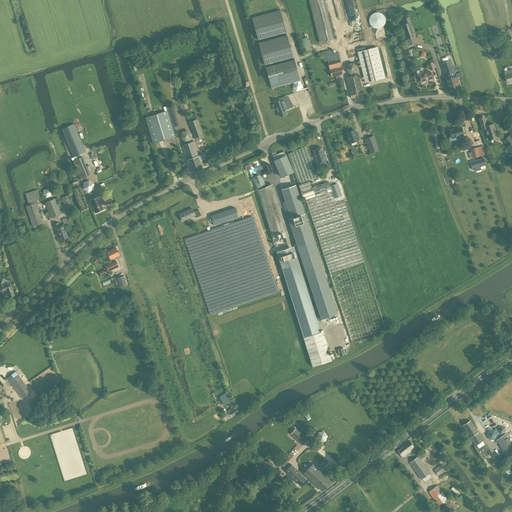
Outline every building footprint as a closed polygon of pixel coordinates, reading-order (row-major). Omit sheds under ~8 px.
[(309,0),(319,42),(334,39),(324,0),(309,0)] [(280,10),(252,18),(258,40),(286,32),(280,10)] [(385,21),(385,19),(385,18),(384,17),(383,15),(382,15),(380,14),(379,13),(377,13),(376,13),(375,14),(373,15),(372,16),(371,17),(370,19),(370,20),(370,21),(370,22),(371,24),(371,25),(372,26),(373,27),(374,28),(376,28),(378,29),(379,29),(381,28),(382,28),(383,27),(384,26),(385,24),(385,23),(385,21)] [(403,19),(404,24),(400,26),(405,40),(415,37),(411,27),(412,26),(409,17),(403,19)] [(287,35),(259,43),(264,65),(293,58),(287,35)] [(385,78),(377,47),(365,50),(364,47),(357,49),(365,83),(385,78)] [(343,74),(338,52),(333,53),(332,49),(322,52),(324,62),(327,61),(331,77),(335,76),(336,80),(339,79),(338,75),(343,74)] [(294,60),(266,68),(271,88),(294,83),(294,84),(293,84),(296,91),(302,89),(300,82),(294,60)] [(457,77),(462,76),(461,73),(456,74),(451,60),(440,64),(446,79),(445,79),(448,90),(460,86),(457,77)] [(356,73),(358,67),(353,63),(347,64),(345,70),(350,75),(356,73)] [(423,72),(417,74),(418,77),(420,77),(421,82),(428,80),(432,79),(430,71),(423,73),(423,72)] [(362,90),(358,74),(346,77),(350,92),(351,98),(363,95),(362,90)] [(275,104),(272,105),(274,110),(277,109),(279,117),(286,114),(285,110),(286,109),(286,110),(287,110),(286,109),(292,107),(289,99),(289,100),(284,102),(284,101),(282,101),(280,102),(280,101),(274,103),(275,104)] [(167,111),(146,117),(153,143),(175,137),(172,128),(167,111)] [(203,135),(195,113),(187,116),(189,122),(195,138),(203,135)] [(483,117),(479,119),(480,123),(482,130),(485,129),(488,140),(491,139),(493,138),(493,139),(493,140),(494,141),(495,141),(496,141),(497,141),(498,140),(498,138),(496,133),(495,133),(493,124),(486,126),(485,122),(483,117)] [(74,124),(62,129),(74,156),(85,152),(74,124)] [(451,137),(449,137),(449,141),(456,140),(456,142),(463,140),(463,137),(461,138),(461,136),(462,136),(461,127),(449,130),(450,132),(449,133),(450,135),(451,137)] [(354,130),(347,133),(349,138),(347,139),(349,143),(350,142),(350,143),(358,141),(356,136),(358,135),(357,132),(355,132),(354,130)] [(511,136),(510,135),(503,141),(508,146),(506,148),(511,155),(511,136)] [(365,139),(370,153),(379,150),(374,136),(365,139)] [(198,156),(194,142),(188,143),(183,145),(187,160),(192,173),(203,169),(199,160),(208,157),(206,153),(198,156)] [(317,177),(306,146),(288,154),(298,184),(317,177)] [(477,147),(470,149),(473,158),(479,156),(477,148),(477,147)] [(313,150),(318,164),(327,161),(324,153),(323,153),(322,148),(313,150)] [(288,161),(283,151),(277,154),(275,151),(272,153),(273,156),(272,156),(281,177),(288,174),(292,172),(288,161)] [(91,175),(83,157),(74,161),(81,179),(91,175)] [(484,158),(471,162),(473,170),(476,169),(476,171),(481,170),(480,167),(486,165),(484,158)] [(269,164),(263,166),(259,168),(263,178),(267,176),(267,175),(274,171),(271,165),(270,166),(269,164)] [(265,186),(260,174),(253,178),(258,189),(265,186)] [(83,189),(88,193),(94,190),(94,183),(89,180),(83,183),(83,189)] [(311,187),(309,181),(299,185),(304,201),(306,200),(352,343),(375,336),(374,333),(385,329),(344,201),(336,204),(329,182),(311,187)] [(342,196),(338,184),(330,186),(335,198),(342,196)] [(271,185),(258,190),(274,241),(285,237),(287,244),(290,243),(288,237),(289,236),(288,232),(273,186),(271,185)] [(338,314),(296,185),(281,189),(291,218),(293,218),(295,225),(291,226),(321,319),(338,314)] [(79,187),(72,190),(81,211),(88,208),(79,187)] [(43,223),(35,200),(40,198),(38,190),(25,194),(28,203),(29,205),(26,206),(33,227),(43,223)] [(69,195),(62,198),(69,217),(74,215),(73,211),(75,210),(69,195)] [(100,201),(99,197),(90,200),(95,213),(104,209),(102,205),(103,205),(101,200),(100,201)] [(55,198),(45,203),(51,218),(61,214),(55,198)] [(179,214),(183,222),(196,216),(192,208),(179,214)] [(235,208),(211,216),(214,225),(238,217),(236,213),(235,208)] [(59,222),(54,224),(57,233),(58,232),(62,240),(68,237),(63,225),(60,226),(59,222)] [(111,260),(120,256),(116,248),(107,252),(111,260)] [(286,249),(277,252),(280,261),(304,338),(313,366),(331,360),(323,332),(321,333),(297,256),(289,259),(286,249)] [(119,267),(116,261),(106,266),(109,272),(119,267)] [(117,278),(120,287),(127,285),(124,276),(117,278)] [(7,294),(8,294),(9,297),(14,295),(10,282),(0,286),(2,291),(5,290),(7,294)] [(7,378),(22,399),(31,393),(16,371),(7,378)] [(226,393),(219,397),(225,405),(228,403),(232,408),(228,411),(229,411),(228,412),(229,413),(230,413),(232,416),(238,412),(233,404),(231,401),(226,393)] [(471,437),(476,445),(484,440),(478,432),(470,421),(463,425),(470,436),(469,437),(470,438),(471,437)] [(497,430),(500,434),(505,433),(505,428),(501,426),(497,430)] [(318,432),(316,437),(320,442),(325,441),(328,436),(324,431),(318,432)] [(489,431),(487,435),(490,439),(495,439),(497,435),(494,431),(489,431)] [(504,435),(496,440),(500,446),(506,455),(511,451),(511,444),(505,434),(504,435)] [(398,451),(402,458),(415,448),(410,442),(398,451)] [(290,452),(284,458),(288,461),(293,455),(290,452)] [(430,473),(424,465),(421,460),(425,457),(424,456),(425,455),(422,452),(417,456),(418,457),(410,463),(421,479),(430,473)] [(283,466),(288,461),(284,458),(279,462),(283,466)] [(304,474),(314,483),(323,473),(313,464),(304,474)] [(306,480),(292,465),(286,471),(300,485),(306,480)] [(434,469),(438,475),(445,471),(441,465),(434,469)] [(323,473),(314,483),(323,491),(331,482),(323,473)] [(437,486),(429,492),(438,506),(443,503),(449,511),(451,511),(455,509),(459,507),(451,496),(447,498),(448,499),(447,500),(437,486)]
